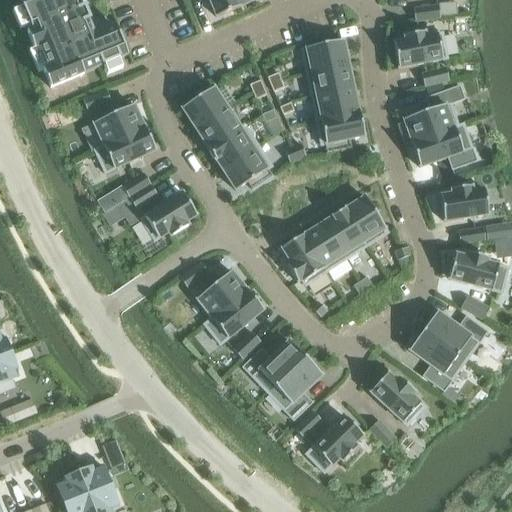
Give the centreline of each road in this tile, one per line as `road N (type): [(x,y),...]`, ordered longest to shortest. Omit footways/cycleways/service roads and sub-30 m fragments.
road 1 (residential): [(365,0),(375,103),(427,271),(419,302),(356,347),(331,345),(229,230)]
road 2 (residential): [(0,142),(15,183),(95,316)]
road 3 (residential): [(229,230),(158,108),(156,83),(166,62)]
road 4 (residential): [(148,389),(276,511)]
road 5 (residential): [(166,62),(319,0)]
road 6 (residential): [(0,457),(148,389)]
road 7 (residential): [(229,230),(95,316)]
